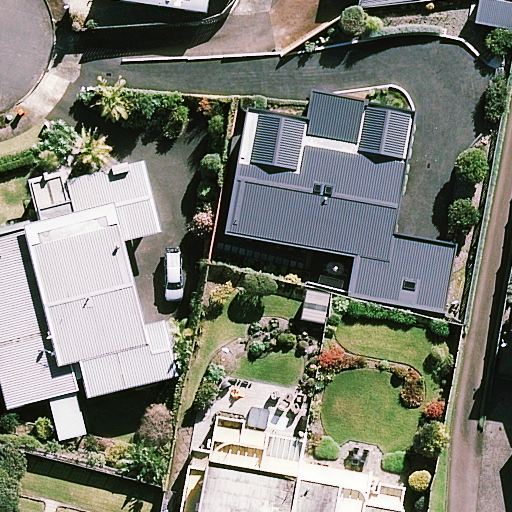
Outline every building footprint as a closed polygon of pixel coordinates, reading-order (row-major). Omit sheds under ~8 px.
[(364,0),(364,2),(419,11),(420,0),(364,0)] [(511,3),(473,4),(474,34),(511,33),(511,3)] [(407,162),(242,136),(225,243),(356,264),(351,301),(445,315),(455,253),(394,243),(407,162)] [(159,240),(144,173),(32,198),(40,234),(0,242),(0,393),(5,415),(85,397),(87,405),(177,385),(165,331),(142,337),(122,249),(159,240)] [(511,331),(507,352),(506,352),(500,375),(511,383),(511,331)] [(401,511),(407,477),(301,462),(304,442),(213,428),(209,458),(193,456),(184,511),(401,511)]
